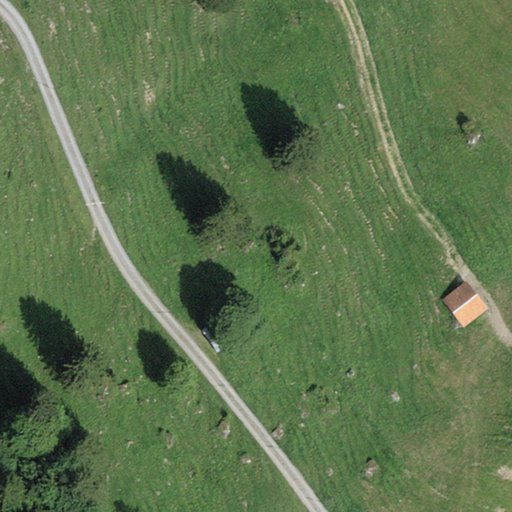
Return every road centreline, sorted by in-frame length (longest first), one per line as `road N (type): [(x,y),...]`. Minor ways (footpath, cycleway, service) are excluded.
road 1 (track): [(0,11),(172,323),(324,511)]
road 2 (track): [(511,337),(412,192),(388,139),(348,0)]
